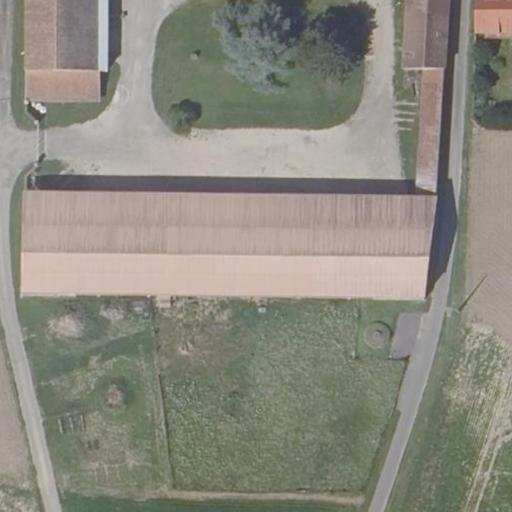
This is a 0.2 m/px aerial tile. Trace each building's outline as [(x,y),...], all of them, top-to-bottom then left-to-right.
[(26,0),(26,70),(98,70),(107,70),(107,0),(26,0)] [(407,0),(403,68),(423,67),(443,66),(447,0),(407,0)] [(511,0),(474,0),(474,32),(511,30),(511,0)] [(443,66),(423,67),(421,92),(441,92),(443,66)] [(26,70),(25,97),(98,97),(98,70),(26,70)] [(418,142),(438,142),(441,92),(421,92),(418,142)] [(416,183),(436,184),(438,142),(418,142),(416,183)] [(414,202),(434,203),(436,184),(416,183),(414,202)] [(23,292),(422,296),(432,219),(24,214),(23,292)]
